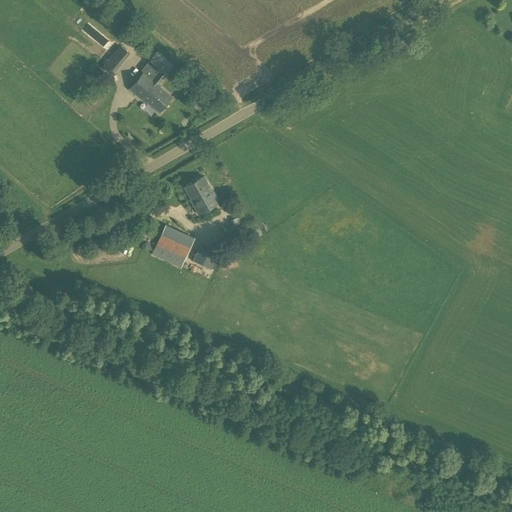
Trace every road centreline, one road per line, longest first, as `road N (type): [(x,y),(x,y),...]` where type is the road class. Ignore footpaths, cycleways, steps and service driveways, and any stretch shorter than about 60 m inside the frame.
road 1 (unknown): [(511,462),(104,287),(41,277),(12,245)]
road 2 (unclassified): [(0,252),(439,0)]
